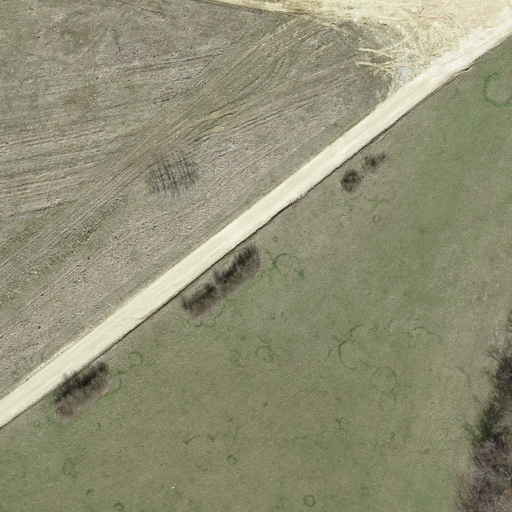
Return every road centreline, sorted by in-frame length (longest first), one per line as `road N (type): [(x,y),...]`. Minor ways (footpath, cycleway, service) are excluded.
road 1 (track): [(0,413),(511,13)]
road 2 (track): [(286,0),(494,24)]
